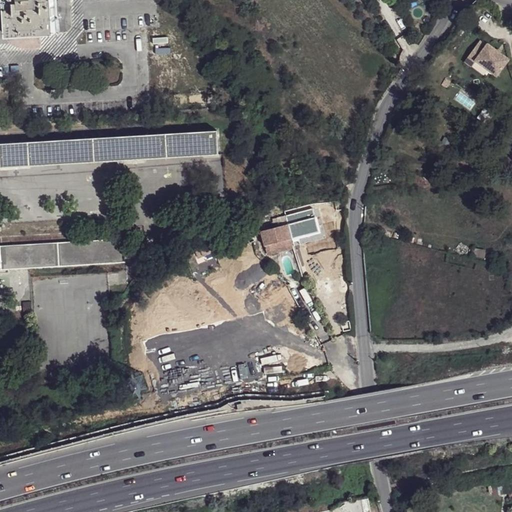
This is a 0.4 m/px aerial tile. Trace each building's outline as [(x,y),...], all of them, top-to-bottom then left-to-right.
[(0,0),(2,8),(9,9),(7,0),(0,0)] [(55,0),(7,0),(9,9),(10,35),(58,32),(55,0)] [(508,60),(487,44),(486,46),(479,41),(464,62),(471,67),(475,61),(496,76),(508,60)] [(455,86),(450,83),(446,88),(451,91),(455,86)] [(0,85),(0,95),(13,94),(12,84),(0,85)] [(217,129),(29,140),(30,165),(218,153),(217,129)] [(29,140),(0,142),(0,150),(1,166),(30,165),(29,140)] [(220,176),(218,159),(173,162),(175,180),(220,176)] [(273,228),(259,232),(263,247),(289,240),(318,233),(314,217),(311,218),(309,210),(271,220),(273,228)] [(238,232),(210,243),(214,252),(241,241),(238,232)] [(0,267),(122,263),(122,239),(0,245),(0,267)] [(289,240),(263,247),(266,256),(291,250),(289,240)] [(210,243),(193,250),(196,259),(214,252),(210,243)]
